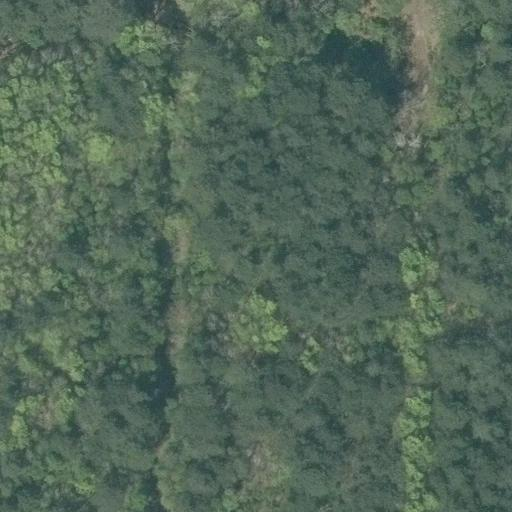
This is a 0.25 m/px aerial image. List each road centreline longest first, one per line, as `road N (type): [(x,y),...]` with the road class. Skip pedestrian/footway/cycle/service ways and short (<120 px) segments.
road 1 (track): [(161,0),(154,451)]
road 2 (track): [(439,0),(425,163)]
